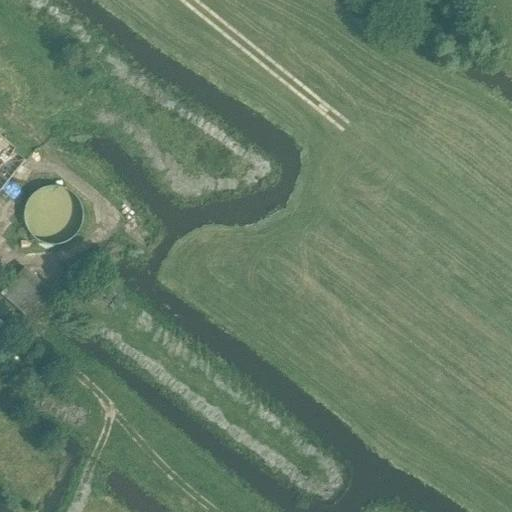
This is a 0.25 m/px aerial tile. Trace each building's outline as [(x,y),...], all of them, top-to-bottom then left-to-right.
[(0,192),(24,161),(14,152),(16,149),(0,136),(0,192)] [(55,246),(60,245),(64,244),(68,241),(73,238),(78,233),(80,228),(81,225),(82,220),(82,214),(81,209),(80,205),(76,200),(73,195),(68,192),(63,190),(57,188),(52,187),(46,188),(41,190),(37,192),(33,195),(29,199),(26,204),(25,208),(24,212),(24,217),(24,222),(26,228),(29,233),(33,238),(38,241),(43,244),(49,245),(55,246)] [(0,295),(33,326),(58,299),(24,269),(0,295)] [(0,349),(13,334),(0,322),(0,349)] [(36,369),(11,347),(3,356),(28,378),(36,369)]
